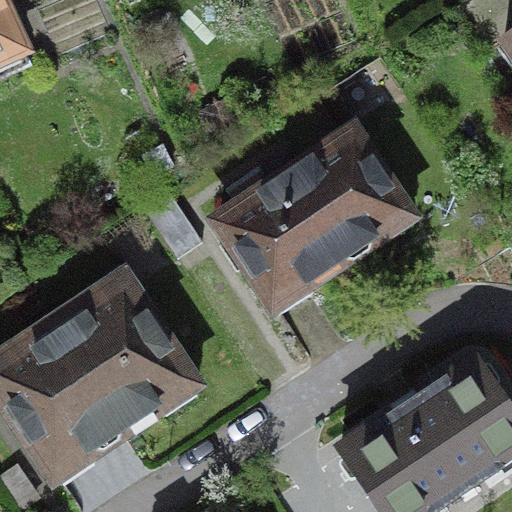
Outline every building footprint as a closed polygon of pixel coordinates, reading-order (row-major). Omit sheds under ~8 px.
[(0,79),(29,66),(0,1),(0,79)] [(511,54),(511,35),(503,42),(511,54)] [(274,188),(219,224),(279,316),(313,293),(308,285),(409,219),(353,135),(298,171),(295,167),(283,175),(271,183),(274,188)] [(144,210),(177,260),(190,251),(202,243),(169,193),(144,210)] [(23,348),(0,363),(0,395),(55,478),(192,387),(123,282),(84,307),(90,316),(59,336),(29,356),(23,348)] [(397,417),(342,453),(380,511),(435,511),(498,470),(504,479),(511,473),(511,418),(476,364),(421,401),(417,396),(405,404),(393,412),(397,417)]
